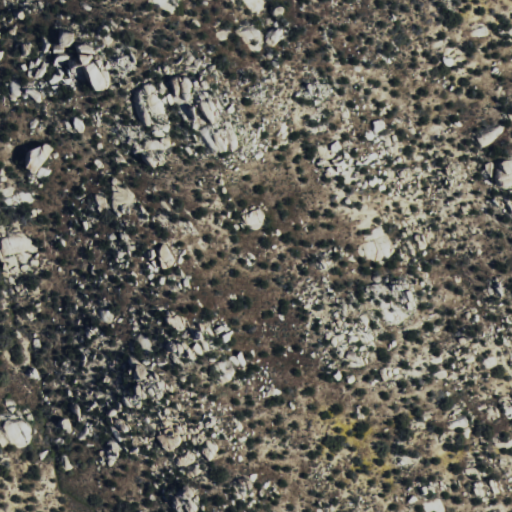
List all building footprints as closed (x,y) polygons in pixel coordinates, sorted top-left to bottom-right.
[(194,76),(181,88),(196,104),(204,95),(199,90),(204,86),(194,76)] [(142,126),(169,125),(169,122),(172,122),(171,104),(163,104),(163,90),(141,91),(142,126)] [(223,111),(227,108),(221,100),(210,109),(223,125),(230,120),(223,111)] [(52,173),(47,163),(53,160),(46,146),(25,155),(37,180),(52,173)] [(511,172),(511,169),(509,159),(496,163),(500,176),(511,172)] [(250,231),(269,223),(263,207),(244,214),(250,231)] [(234,369),(231,360),(215,366),(221,384),(232,380),(229,370),(234,369)]
